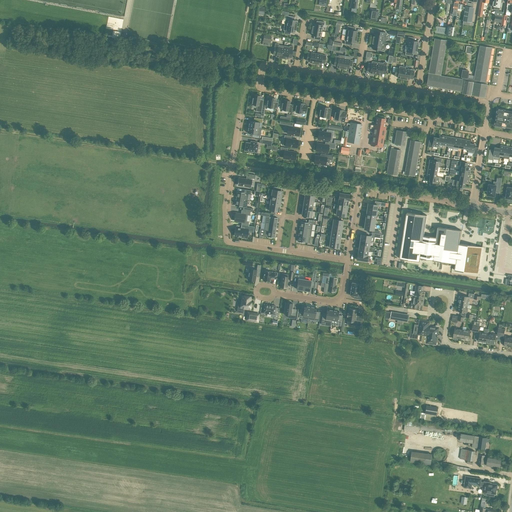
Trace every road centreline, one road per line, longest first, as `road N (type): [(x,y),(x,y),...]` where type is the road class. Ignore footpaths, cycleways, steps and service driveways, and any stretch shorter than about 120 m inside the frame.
road 1 (track): [(360,187),(0,129)]
road 2 (residential): [(347,260),(360,187),(472,207)]
road 3 (residential): [(239,114),(225,239),(277,249)]
